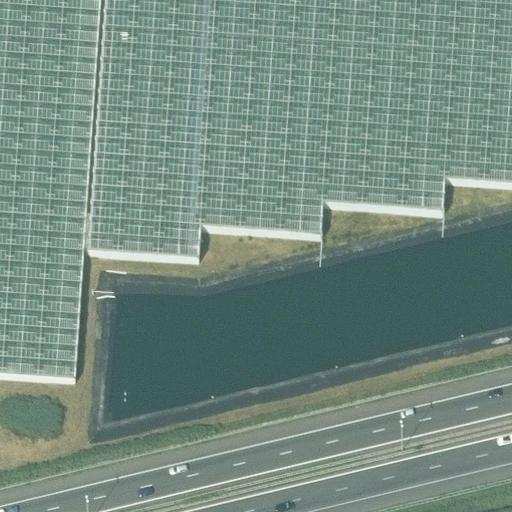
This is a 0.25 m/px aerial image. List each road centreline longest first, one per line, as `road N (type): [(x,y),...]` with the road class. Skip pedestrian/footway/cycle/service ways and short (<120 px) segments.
road 1 (motorway): [(511,397),(34,511)]
road 2 (motorway): [(252,511),(511,449)]
